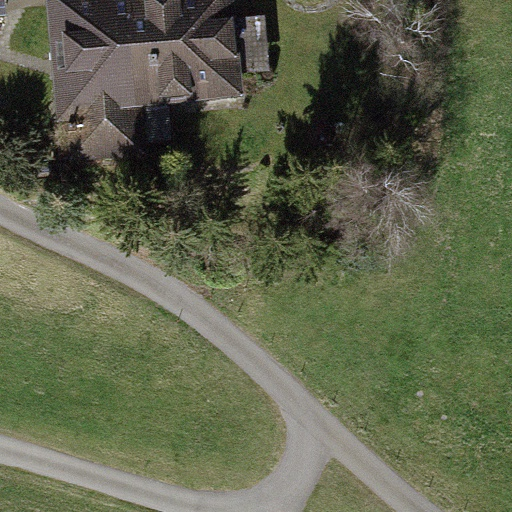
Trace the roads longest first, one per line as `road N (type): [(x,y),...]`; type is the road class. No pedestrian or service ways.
road 1 (residential): [(0,226),(136,281),(188,314),(412,511)]
road 2 (track): [(0,456),(205,511)]
